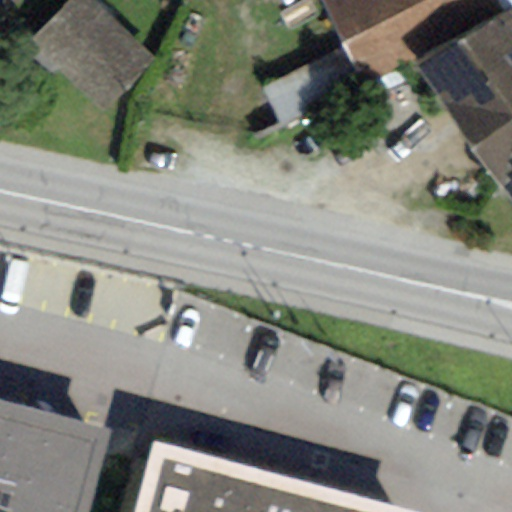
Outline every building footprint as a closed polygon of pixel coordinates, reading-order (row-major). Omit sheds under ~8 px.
[(98,0),(68,0),(27,44),(100,116),(155,60),(98,0)] [(499,10),(494,0),(319,0),(361,83),(499,10)] [(511,34),(499,17),(411,67),(511,222),(511,34)] [(96,511),(113,450),(0,419),(0,511),(96,511)] [(339,511),(155,462),(141,511),(339,511)]
